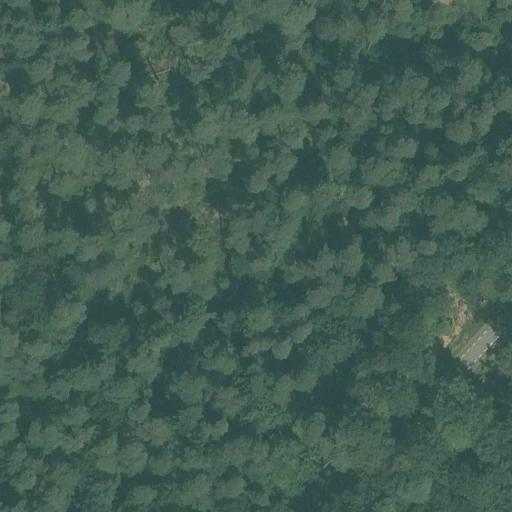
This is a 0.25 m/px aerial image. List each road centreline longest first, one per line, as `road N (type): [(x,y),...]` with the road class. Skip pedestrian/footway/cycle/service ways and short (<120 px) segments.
road 1 (tertiary): [(330,511),(511,318)]
road 2 (unknown): [(511,378),(386,511)]
